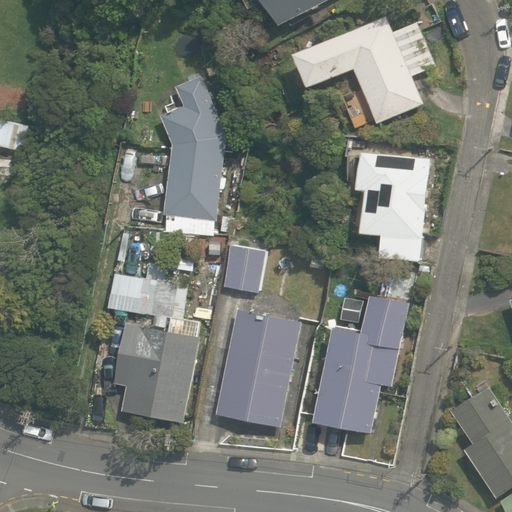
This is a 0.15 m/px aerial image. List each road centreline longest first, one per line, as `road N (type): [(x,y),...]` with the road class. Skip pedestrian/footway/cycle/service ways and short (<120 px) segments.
road 1 (residential): [(404,511),(482,98),(474,0)]
road 2 (tertiary): [(0,448),(96,473),(381,511)]
road 3 (unknown): [(96,473),(107,262),(123,195),(137,181)]
